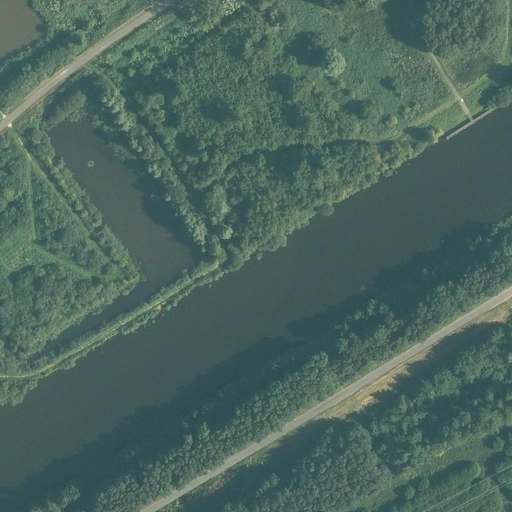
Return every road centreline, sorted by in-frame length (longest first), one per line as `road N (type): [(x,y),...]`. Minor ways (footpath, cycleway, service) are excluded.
road 1 (tertiary): [(145,511),(511,290)]
road 2 (unclassified): [(0,125),(172,0)]
